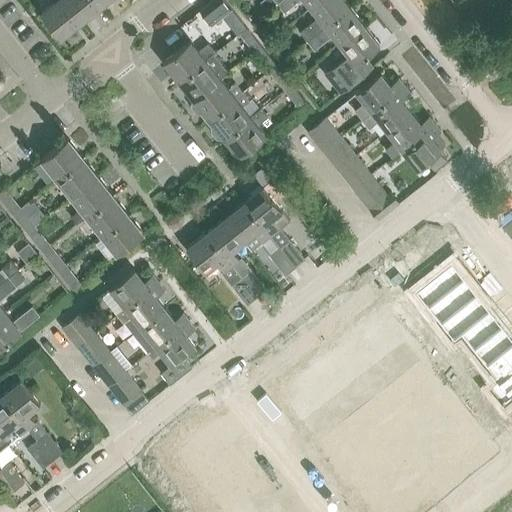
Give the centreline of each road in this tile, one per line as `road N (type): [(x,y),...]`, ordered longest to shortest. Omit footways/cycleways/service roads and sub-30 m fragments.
road 1 (residential): [(215,375),(441,193)]
road 2 (residential): [(441,193),(508,137),(396,0)]
road 3 (residential): [(46,511),(215,375)]
road 4 (residential): [(215,375),(324,511)]
road 5 (residential): [(194,171),(108,62)]
